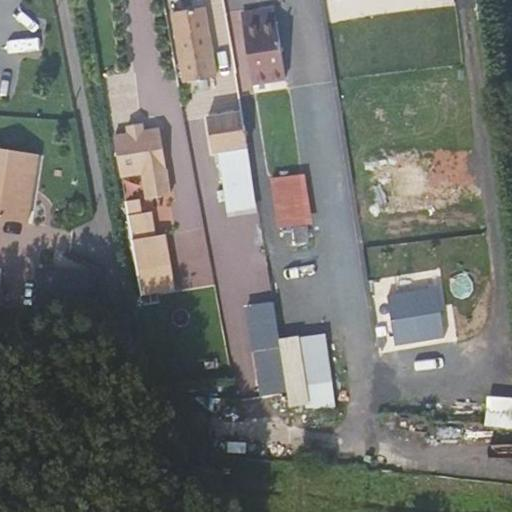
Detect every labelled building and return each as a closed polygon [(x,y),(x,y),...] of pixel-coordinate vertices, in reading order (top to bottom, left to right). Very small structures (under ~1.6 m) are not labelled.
[(177,12),(185,66),(213,62),(204,7),(177,12)] [(14,50),(43,54),(48,24),(18,20),(14,50)] [(273,26),(257,29),(260,41),(249,43),(255,82),(280,77),(273,26)] [(247,31),(249,43),(260,41),(257,29),(247,31)] [(236,105),(202,110),(206,137),(241,131),(236,105)] [(168,193),(155,131),(115,136),(120,166),(168,193)] [(0,218),(33,223),(44,153),(0,145),(0,218)] [(304,180),(276,184),(283,231),(312,226),(304,180)] [(308,246),(305,228),(295,230),(297,246),(308,246)] [(168,238),(139,243),(147,289),(175,284),(168,238)] [(92,308),(94,270),(37,268),(35,306),(92,308)] [(441,286),(390,295),(397,341),(449,332),(441,286)] [(272,292),(243,297),(251,343),(279,339),(272,292)] [(335,411),(326,349),(297,354),(305,408),(333,411),(335,411)] [(511,426),(511,396),(488,395),(486,425),(511,426)]
